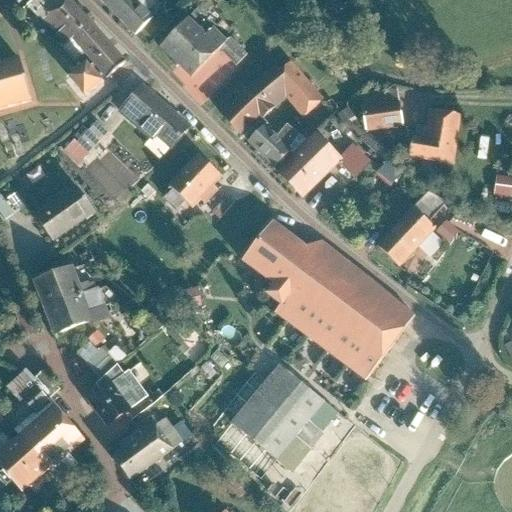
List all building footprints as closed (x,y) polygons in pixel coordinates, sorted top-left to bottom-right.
[(124,58),(70,0),(66,0),(42,22),(68,51),(82,38),(110,70),(124,58)] [(101,0),(150,48),(174,23),(151,0),(101,0)] [(209,38),(194,23),(169,49),(196,76),(228,43),(216,31),(209,38)] [(330,104),(294,63),(232,117),(251,140),(294,104),(309,122),(330,104)] [(15,67),(0,70),(0,112),(26,106),(15,67)] [(409,129),(402,92),(361,99),(368,136),(409,129)] [(195,140),(144,93),(120,118),(171,165),(195,140)] [(461,168),(468,116),(444,112),(439,144),(416,141),(413,162),(461,168)] [(85,165),(114,132),(97,117),(68,150),(85,165)] [(296,154),(271,124),(251,140),(277,170),(296,154)] [(277,170),(305,202),(343,164),(314,135),(296,154),(277,170)] [(227,183),(202,160),(171,194),(196,217),(227,183)] [(511,196),(511,175),(500,174),(498,195),(511,196)] [(0,205),(10,219),(32,204),(19,186),(0,198),(0,205)] [(75,190),(35,219),(56,248),(96,220),(75,190)] [(378,249),(401,270),(437,232),(413,211),(378,249)] [(282,309),(276,317),(364,383),(413,319),(321,247),(308,250),(275,226),(243,265),(274,288),(267,297),(282,309)] [(79,272),(40,284),(56,342),(113,325),(108,307),(91,312),(79,272)] [(205,287),(183,291),(186,310),(209,306),(205,287)] [(106,332),(81,349),(104,380),(128,362),(106,332)] [(348,409),(283,358),(216,443),(262,479),(278,459),(298,474),(316,450),(302,439),(316,421),(330,432),(348,409)] [(124,376),(88,403),(108,429),(144,402),(124,376)] [(84,441),(54,409),(26,435),(54,467),(84,441)] [(179,450),(155,415),(133,430),(141,443),(113,461),(128,484),(179,450)] [(26,435),(0,457),(0,470),(22,495),(54,467),(26,435)]
